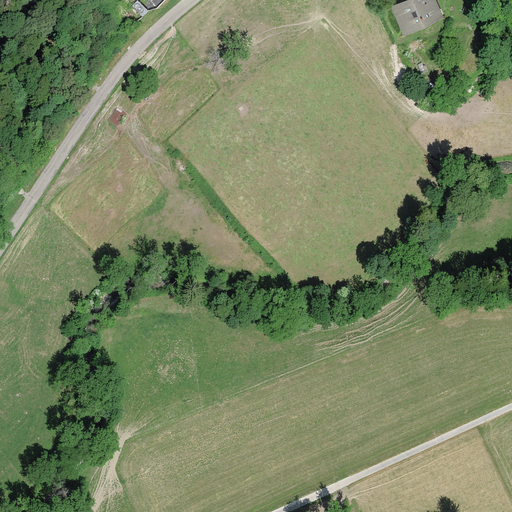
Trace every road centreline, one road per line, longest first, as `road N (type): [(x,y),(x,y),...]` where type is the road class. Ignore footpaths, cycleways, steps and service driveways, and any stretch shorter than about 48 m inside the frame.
road 1 (tertiary): [(193,0),(116,72),(0,249)]
road 2 (track): [(282,511),(511,406)]
